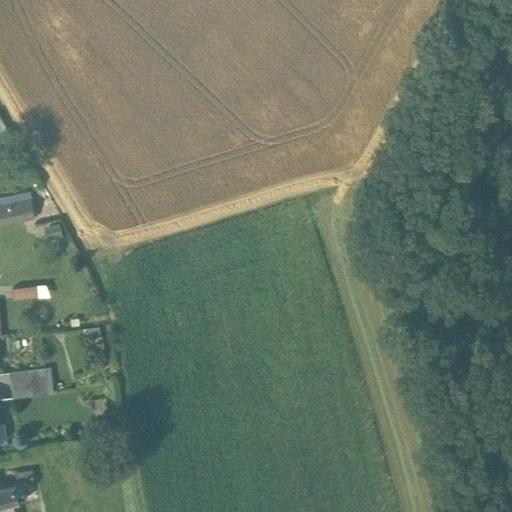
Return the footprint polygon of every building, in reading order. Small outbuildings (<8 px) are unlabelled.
[(31,200),(10,204),(13,221),(34,217),(31,200)] [(10,204),(0,206),(0,223),(13,221),(10,204)] [(35,380),(11,383),(13,396),(49,392),(46,366),(33,367),(35,380)] [(33,367),(9,370),(11,383),(35,380),(33,367)] [(22,482),(0,487),(0,505),(26,500),(22,482)]
